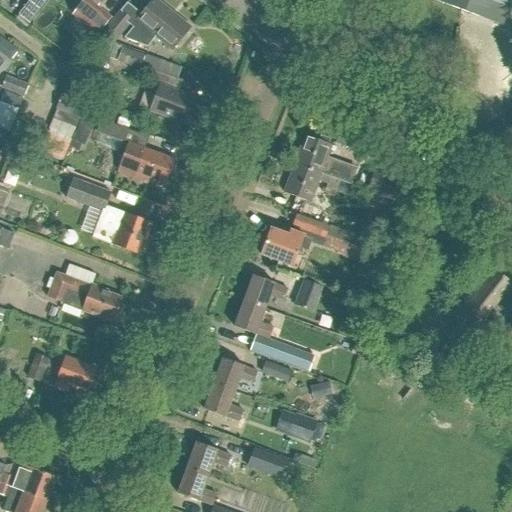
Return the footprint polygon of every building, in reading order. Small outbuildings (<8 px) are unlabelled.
[(30,0),(19,14),(29,23),(47,0),(30,0)] [(98,36),(112,19),(100,9),(107,0),(85,0),(73,15),(98,36)] [(133,28),(124,38),(147,47),(156,36),(173,50),(190,28),(155,0),(153,0),(141,15),(127,3),(103,33),(115,42),(129,25),(133,28)] [(511,0),(432,0),(459,10),(497,24),(503,7),(508,9),(511,10),(511,0)] [(0,37),(0,52),(10,61),(18,51),(0,37)] [(74,39),(64,52),(76,62),(87,49),(74,39)] [(122,49),(118,61),(140,69),(144,57),(122,49)] [(188,125),(197,100),(172,91),(177,79),(154,71),(146,93),(156,97),(151,112),(188,125)] [(6,76),(1,89),(4,90),(22,98),(24,98),(29,85),(6,76)] [(85,102),(89,92),(68,84),(64,93),(85,102)] [(0,99),(0,102),(18,110),(22,98),(3,91),(0,99)] [(62,95),(56,109),(57,110),(80,120),(86,105),(62,95)] [(0,116),(13,121),(18,110),(0,102),(0,116)] [(53,119),(76,129),(76,128),(80,120),(57,110),(53,119)] [(84,114),(72,141),(76,143),(88,115),(84,114)] [(0,129),(9,133),(13,121),(0,116),(0,129)] [(71,140),(76,129),(53,119),(48,131),(71,140)] [(167,183),(176,161),(146,150),(150,139),(101,120),(96,132),(123,142),(118,155),(124,157),(118,172),(148,184),(151,177),(167,183)] [(48,131),(41,148),(43,149),(63,157),(64,157),(71,140),(48,131)] [(295,165),(322,175),(330,178),(340,181),(351,186),(357,169),(328,158),(332,147),(329,146),(330,141),(321,138),(319,142),(305,137),(295,165)] [(1,161),(7,163),(46,178),(51,165),(6,149),(1,161)] [(311,203),(319,182),(327,185),(324,193),(334,197),(340,181),(330,178),(322,175),(295,165),(285,193),(311,203)] [(375,170),(367,192),(397,203),(405,181),(375,170)] [(74,179),(66,198),(90,207),(103,212),(94,235),(93,237),(111,244),(139,255),(151,223),(119,211),(106,206),(111,193),(74,179)] [(311,243),(323,247),(327,236),(364,250),(363,255),(374,259),(379,243),(297,214),(291,231),(289,237),(278,234),(271,231),(262,257),(293,268),(301,247),(308,250),(311,243)] [(380,239),(388,218),(380,215),(372,236),(380,239)] [(19,296),(0,288),(0,286),(3,277),(0,276),(0,247),(7,250),(9,245),(14,234),(0,228),(0,304),(14,310),(19,296)] [(81,310),(83,311),(115,323),(124,299),(90,286),(94,274),(70,265),(65,277),(57,273),(47,298),(64,304),(61,311),(78,317),(81,310)] [(478,330),(511,286),(511,285),(490,268),(455,311),(478,330)] [(253,277),(244,303),(263,310),(268,295),(284,301),(288,290),(253,277)] [(304,281),(294,305),(323,316),(333,292),(304,281)] [(342,303),(352,307),(354,301),(344,297),(342,303)] [(258,322),(263,310),(244,303),(234,328),(269,340),(273,328),(258,322)] [(511,320),(504,330),(495,342),(511,356),(511,320)] [(351,353),(359,356),(359,354),(363,345),(356,342),(351,353)] [(314,357),(276,343),(270,359),(308,373),(314,357)] [(36,354),(28,378),(40,382),(48,359),(36,354)] [(88,394),(97,369),(66,358),(55,387),(67,392),(69,386),(88,394)] [(222,359),(212,385),(232,392),(237,379),(252,384),(256,371),(222,359)] [(266,361),(261,373),(287,384),(291,371),(266,361)] [(329,382),(318,384),(321,397),(331,395),(329,382)] [(227,406),(232,392),(212,385),(203,410),(238,423),(243,411),(227,406)] [(188,414),(191,402),(172,397),(169,409),(188,414)] [(317,424),(318,422),(296,414),(288,437),(310,444),(311,441),(317,424)] [(311,441),(319,444),(325,427),(317,424),(311,441)] [(196,443),(187,468),(207,475),(212,462),(225,467),(229,457),(230,455),(196,443)] [(253,449),(247,468),(280,479),(286,461),(253,449)] [(234,476),(240,461),(229,457),(225,467),(224,472),(234,476)] [(0,476),(0,484),(46,502),(55,478),(17,464),(12,477),(1,473),(0,476)] [(202,489),(207,475),(187,468),(178,494),(211,506),(215,494),(202,489)] [(0,510),(5,511),(42,511),(46,502),(0,484),(0,495),(5,497),(0,508),(0,510)]
